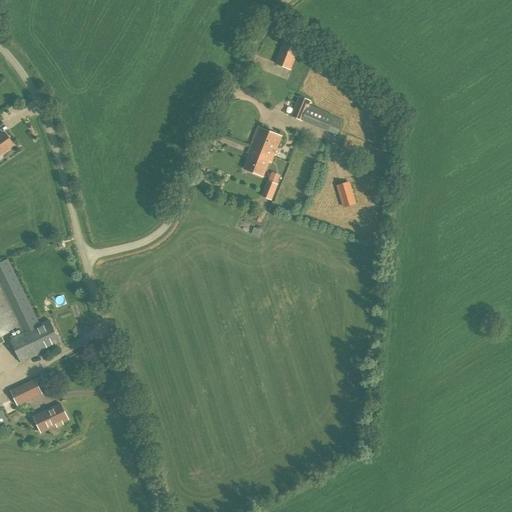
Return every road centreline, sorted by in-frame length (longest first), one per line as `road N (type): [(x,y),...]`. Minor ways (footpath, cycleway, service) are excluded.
road 1 (unclassified): [(83,262),(152,238),(174,213),(253,38),(289,0)]
road 2 (unclassified): [(162,511),(83,262)]
road 3 (unclassified): [(83,262),(46,132),(19,68),(0,49)]
